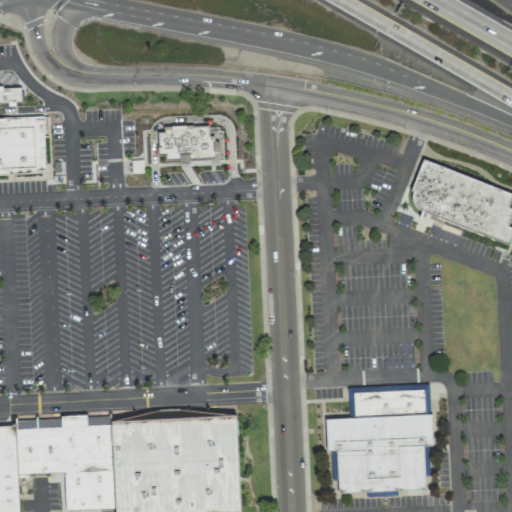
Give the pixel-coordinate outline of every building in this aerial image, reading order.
[(0,110),(46,108),(50,172),(0,174),(0,110)] [(166,159),(221,157),(221,142),(214,142),(214,136),(210,136),(209,125),(163,127),(163,131),(157,131),(158,155),(166,154),(166,159)] [(421,157),(408,188),(411,189),(410,192),(410,199),(412,203),(417,208),(506,243),(511,229),(511,226),(506,224),(511,207),(506,205),(511,192),(421,157)] [(346,385),(347,415),(324,417),(325,448),(335,447),(337,491),(364,490),(364,495),(396,493),(396,488),(424,487),(422,444),(432,444),(430,412),(428,412),(426,382),(346,385)] [(109,421),(110,425),(112,471),(113,511),(240,511),(236,414),(109,421)] [(20,511),(0,511),(0,425),(15,425),(15,430),(18,476),(20,511)] [(15,430),(110,425),(112,471),(18,476),(15,430)]
